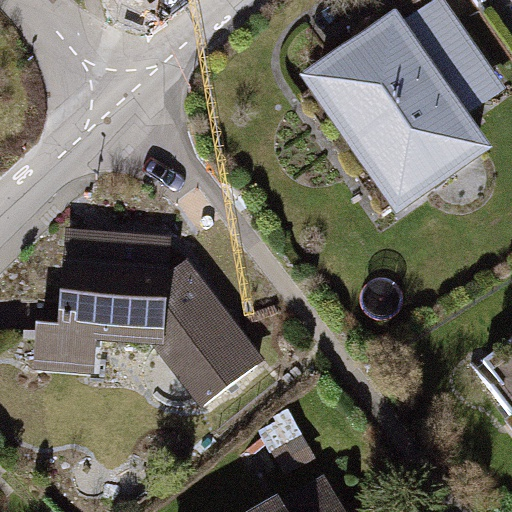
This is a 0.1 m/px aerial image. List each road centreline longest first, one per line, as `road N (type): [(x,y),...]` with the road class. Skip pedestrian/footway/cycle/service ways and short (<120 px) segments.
road 1 (residential): [(114,115),(253,0)]
road 2 (residential): [(0,230),(114,115)]
road 3 (residential): [(40,0),(114,115)]
